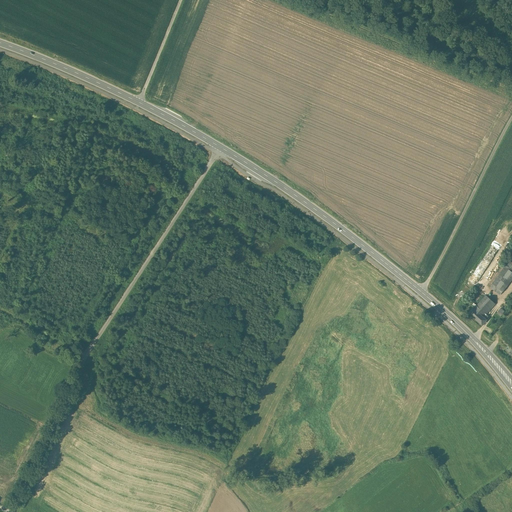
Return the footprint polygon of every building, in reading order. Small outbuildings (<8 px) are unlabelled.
[(507,269),(498,282),(505,288),(511,278),(511,267),(510,266),(507,269)] [(505,288),(498,282),(507,269),(505,267),(490,287),(495,291),(500,295),(505,288)] [(496,304),(486,296),(477,306),(486,314),(496,304)] [(477,306),(476,305),(473,309),(473,308),(469,313),(482,324),(486,320),(489,316),(486,314),(477,306)] [(498,313),(503,316),(506,312),(501,308),(498,313)]
